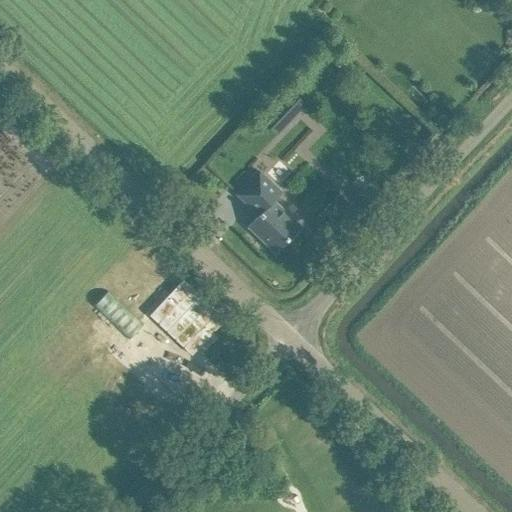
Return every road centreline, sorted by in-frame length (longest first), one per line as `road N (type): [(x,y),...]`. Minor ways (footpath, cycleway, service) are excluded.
road 1 (unclassified): [(288,339),(0,67)]
road 2 (unclassified): [(288,339),(511,98)]
road 3 (unclassified): [(471,511),(288,339)]
road 4 (unclassified): [(123,511),(288,339)]
